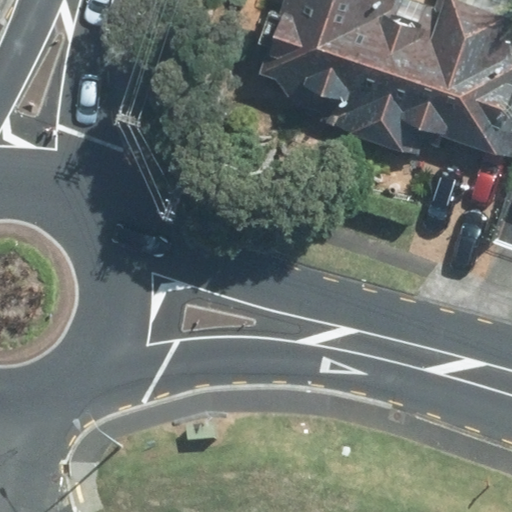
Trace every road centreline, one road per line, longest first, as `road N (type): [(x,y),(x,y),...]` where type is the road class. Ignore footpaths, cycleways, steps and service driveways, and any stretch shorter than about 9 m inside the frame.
road 1 (tertiary): [(96,228),(511,355)]
road 2 (tertiary): [(511,416),(360,374),(260,360),(97,360)]
road 3 (secondary): [(93,0),(85,215)]
road 4 (secondary): [(96,228),(117,284),(114,324),(97,360)]
